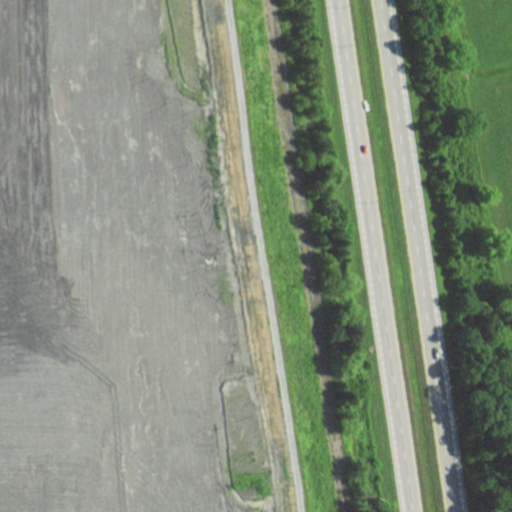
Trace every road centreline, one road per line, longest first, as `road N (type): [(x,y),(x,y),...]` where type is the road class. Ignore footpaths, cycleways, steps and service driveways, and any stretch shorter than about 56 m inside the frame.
road 1 (trunk): [(455,511),(379,0)]
road 2 (residential): [(347,511),(273,0)]
road 3 (trunk): [(339,0),(413,511)]
